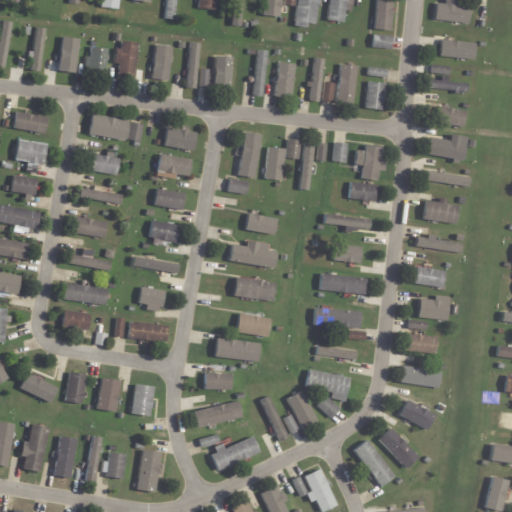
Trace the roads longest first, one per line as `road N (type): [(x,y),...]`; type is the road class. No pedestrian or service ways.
road 1 (residential): [(327,442),(360,422),(384,381),(416,0)]
road 2 (residential): [(405,132),(0,89)]
road 3 (residential): [(222,115),(177,392),(182,450),(204,502)]
road 4 (residential): [(78,98),(44,339),(54,352),(180,373)]
road 5 (residential): [(327,442),(174,511)]
road 6 (residential): [(140,511),(0,489)]
